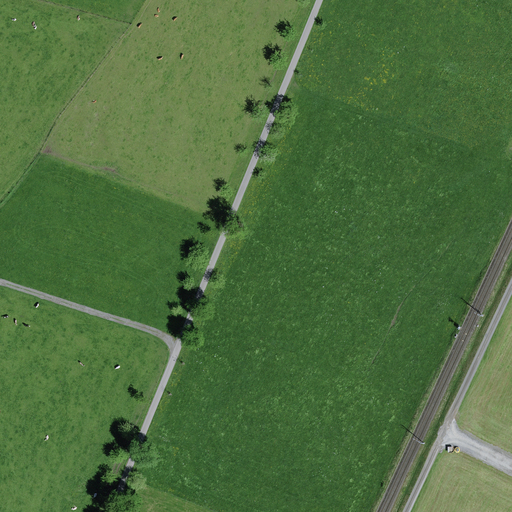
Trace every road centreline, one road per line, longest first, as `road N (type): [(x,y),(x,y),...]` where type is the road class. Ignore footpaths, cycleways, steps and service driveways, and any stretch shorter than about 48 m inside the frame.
road 1 (track): [(407,511),(511,286)]
road 2 (track): [(0,282),(160,334),(176,350)]
